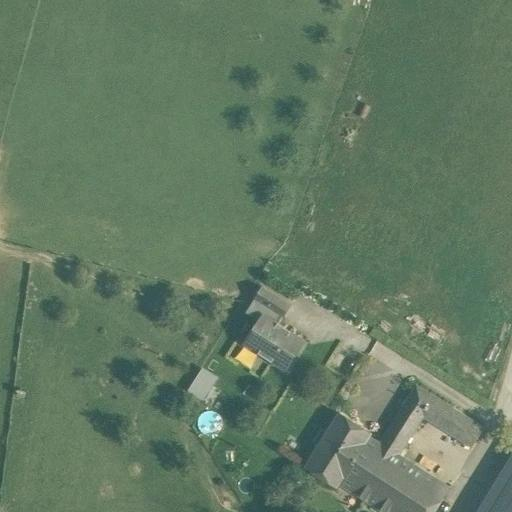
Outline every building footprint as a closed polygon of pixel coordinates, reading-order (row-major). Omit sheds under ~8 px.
[(264,314),(279,323),(292,303),(263,287),(248,312),(259,321),(264,314)] [(259,321),(244,345),(287,369),(306,339),(279,323),(264,314),(259,321)] [(205,398),(219,375),(204,365),(189,388),(205,398)] [(337,487),(340,483),(384,511),(435,511),(456,478),(443,469),(436,478),(400,454),(424,416),(472,447),(485,427),(417,385),(380,442),(370,436),(372,433),(340,412),(306,466),(337,487)] [(503,458),(511,444),(501,438),(492,451),(503,458)] [(284,442),(281,449),(303,460),(306,453),(284,442)] [(508,511),(511,505),(511,444),(503,458),(479,496),(504,511),(508,511)] [(504,511),(479,496),(469,511),(504,511)]
